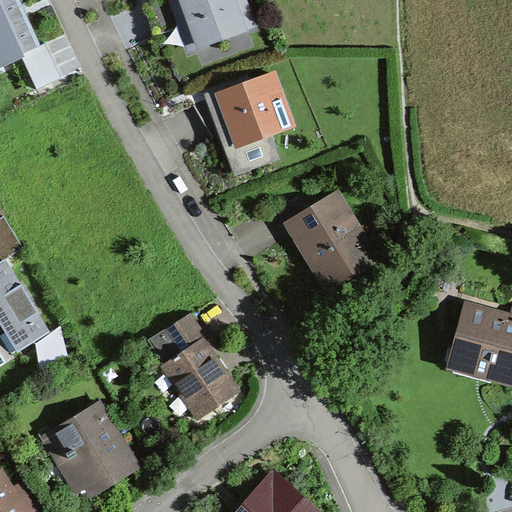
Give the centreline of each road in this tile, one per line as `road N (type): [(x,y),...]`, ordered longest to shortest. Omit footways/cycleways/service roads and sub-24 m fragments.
road 1 (residential): [(308,394),(181,222),(65,0)]
road 2 (residential): [(146,511),(308,394)]
road 3 (residential): [(376,511),(308,394)]
